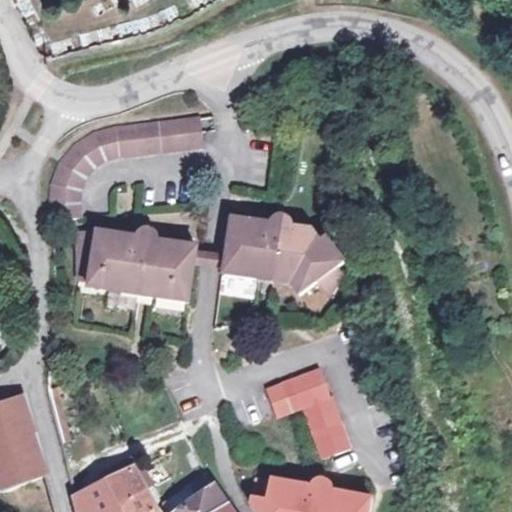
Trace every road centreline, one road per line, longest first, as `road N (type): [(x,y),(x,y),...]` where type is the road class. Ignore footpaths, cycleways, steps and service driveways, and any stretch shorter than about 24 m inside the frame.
road 1 (residential): [(228,53),(212,272),(192,394),(338,345),(383,473)]
road 2 (tertiary): [(511,166),(483,103),(456,68),(397,36),(308,25),(228,53)]
road 3 (residential): [(36,367),(29,168)]
road 4 (tertiary): [(228,53),(100,101),(61,98)]
road 5 (residential): [(70,511),(36,367)]
